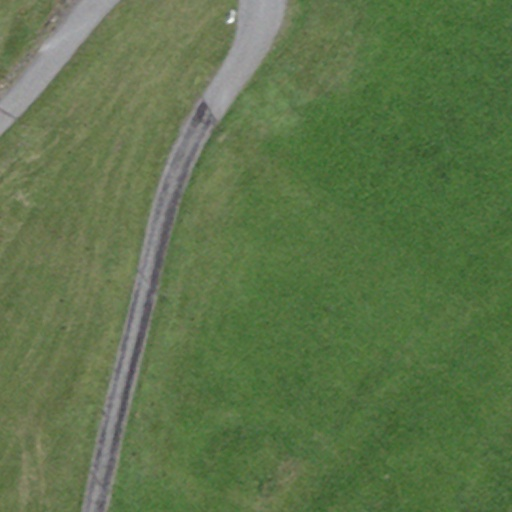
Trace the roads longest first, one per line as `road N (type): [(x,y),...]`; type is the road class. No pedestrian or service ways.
road 1 (track): [(98,511),(173,182),(263,16),(263,0)]
road 2 (track): [(102,0),(0,117)]
